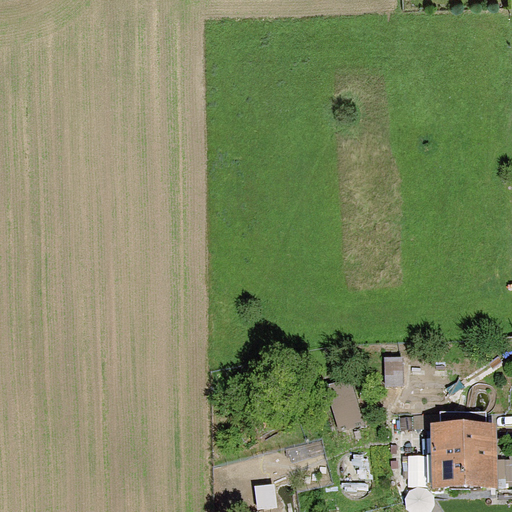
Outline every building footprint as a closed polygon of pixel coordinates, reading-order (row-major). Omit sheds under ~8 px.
[(464,387),(463,365),(383,366),(383,388),(464,387)] [(461,399),(396,399),(396,412),(461,412),(461,399)] [(495,429),(430,430),(431,495),(496,493),(495,429)] [(341,460),(343,487),(364,486),(363,459),(341,460)] [(258,509),(270,507),(267,489),(255,491),(258,509)]
